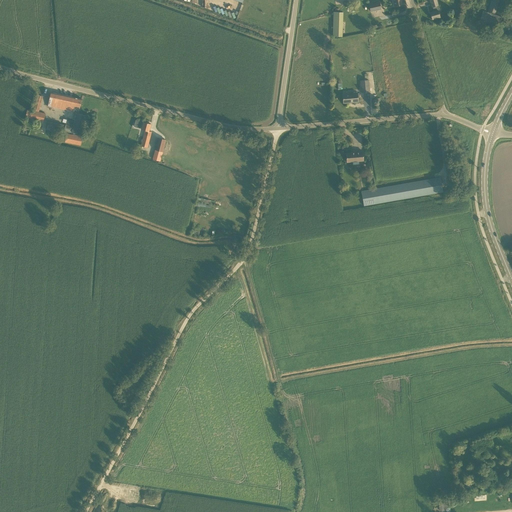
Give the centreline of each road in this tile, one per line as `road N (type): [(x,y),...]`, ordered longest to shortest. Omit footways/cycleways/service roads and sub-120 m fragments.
road 1 (unclassified): [(85,511),(187,318),(244,256),(277,127)]
road 2 (unclassified): [(277,127),(211,122),(0,65)]
road 3 (unclassified): [(277,127),(445,115)]
road 4 (primary): [(511,277),(487,213),(483,171),(492,132)]
road 5 (unclassified): [(277,127),(296,0)]
road 6 (unclassified): [(445,115),(410,0)]
